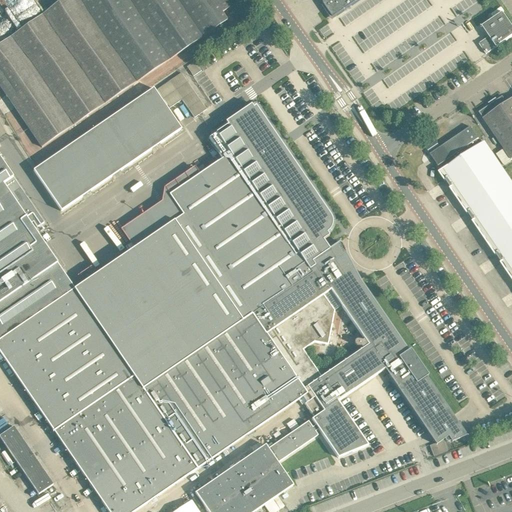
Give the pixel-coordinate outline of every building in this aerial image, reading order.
[(62,0),(0,42),(0,86),(42,148),(227,21),(222,13),(231,7),(225,0),(62,0)] [(320,0),(332,17),(333,17),(358,0),(320,0)] [(482,27),(489,37),(479,44),(486,55),(489,52),(511,36),(511,26),(503,13),(482,27)] [(169,82),(195,118),(199,115),(207,110),(206,109),(181,74),(169,82)] [(33,171),(47,191),(61,212),(181,130),(153,89),(39,167),(33,171)] [(479,113),(511,160),(511,159),(511,98),(507,103),(503,96),(479,113)] [(33,221),(37,227),(44,223),(20,188),(0,158),(0,353),(108,511),(134,511),(302,398),(306,403),(304,404),(314,418),(311,420),(315,426),(312,428),(308,422),(268,449),(266,446),(196,494),(208,511),(257,511),(280,497),(294,487),(284,474),(277,464),(317,436),(314,432),(318,429),(321,434),(338,459),(368,446),(338,402),(385,369),(436,444),(436,445),(445,438),(445,440),(446,441),(447,442),(448,442),(449,442),(450,441),(450,440),(451,442),(467,436),(454,415),(411,352),(410,353),(360,281),(340,242),(335,245),(329,249),(328,247),(329,246),(329,245),(329,244),(328,243),(327,242),(326,242),(325,243),(323,240),(329,236),(327,233),(329,231),(330,230),(331,228),(332,226),(332,224),(332,223),(332,221),(332,219),(331,218),(331,216),(256,106),(253,108),(251,105),(226,123),(228,126),(213,136),(209,139),(223,159),(169,196),(172,200),(127,231),(138,246),(75,289),(30,224),(33,221)] [(475,220),(472,222),(495,256),(498,254),(503,262),(501,263),(511,280),(511,182),(484,142),(480,145),(477,140),(479,139),(471,127),(430,155),(438,166),(440,165),(443,170),(439,173),(445,181),(447,180),(452,187),(450,189),(467,214),(470,213),(475,220)] [(436,141),(426,148),(430,154),(440,147),(436,141)] [(0,438),(0,439),(40,497),(56,486),(15,428),(0,438)]
